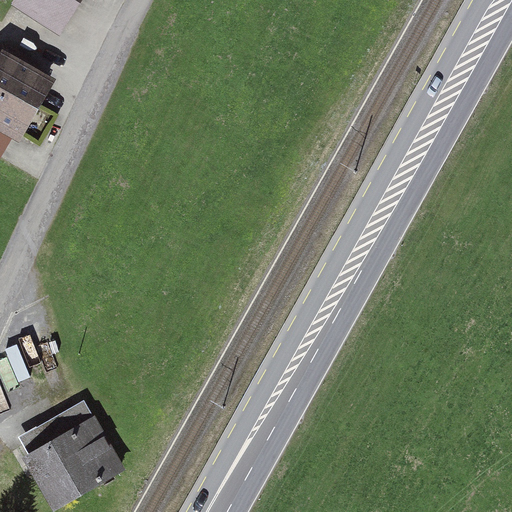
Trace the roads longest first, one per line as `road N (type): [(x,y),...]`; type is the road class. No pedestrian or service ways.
road 1 (primary): [(216,511),(503,0)]
road 2 (residential): [(0,309),(144,0)]
